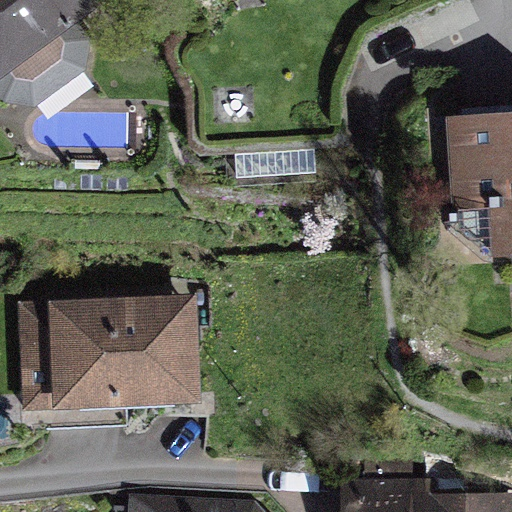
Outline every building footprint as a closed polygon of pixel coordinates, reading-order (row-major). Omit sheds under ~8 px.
[(0,0),(0,95),(7,106),(33,111),(85,74),(93,43),(81,28),(112,3),(109,0),(0,0)] [(511,112),(445,118),(450,214),(489,211),(490,261),(511,259),(511,112)] [(197,295),(50,303),(54,413),(203,406),(197,295)] [(365,481),(341,481),(341,511),(511,511),(511,493),(427,497),(427,481),(411,481),(412,462),(365,462),(365,481)] [(264,511),(257,501),(130,497),(129,511),(264,511)]
